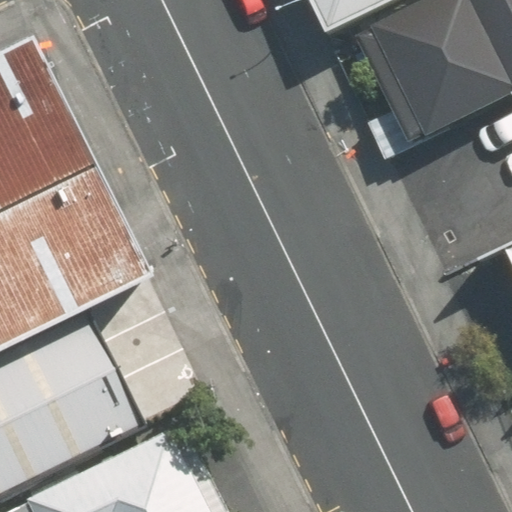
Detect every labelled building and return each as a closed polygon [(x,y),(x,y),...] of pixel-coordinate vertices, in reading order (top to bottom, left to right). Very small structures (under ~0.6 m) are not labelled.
[(400,0),(305,0),(323,37),(370,15),(400,0)] [(511,0),(400,0),(370,15),(427,131),(511,89),(511,0)] [(25,32),(0,44),(0,337),(82,297),(141,268),(25,32)] [(511,246),(502,252),(511,272),(511,246)] [(0,490),(142,420),(82,297),(0,337),(0,490)] [(224,511),(181,422),(167,429),(164,422),(19,493),(23,501),(0,511),(224,511)]
